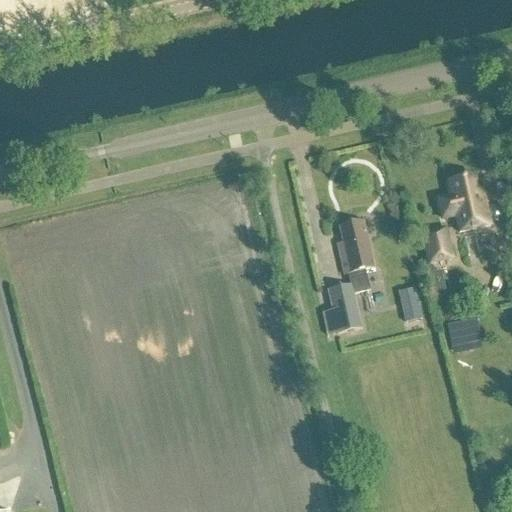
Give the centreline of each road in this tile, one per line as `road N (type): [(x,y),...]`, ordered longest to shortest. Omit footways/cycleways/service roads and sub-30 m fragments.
road 1 (residential): [(511,60),(0,178)]
road 2 (unclassified): [(221,0),(0,50)]
